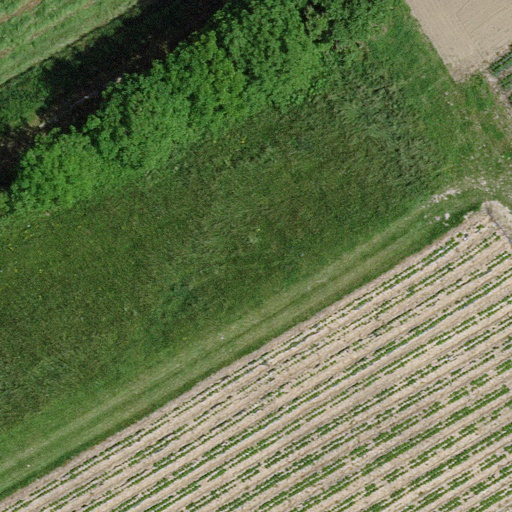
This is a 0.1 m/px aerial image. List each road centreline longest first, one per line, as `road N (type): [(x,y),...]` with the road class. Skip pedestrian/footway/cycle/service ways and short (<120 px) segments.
road 1 (track): [(16,511),(453,285),(511,286)]
road 2 (track): [(253,0),(0,156)]
